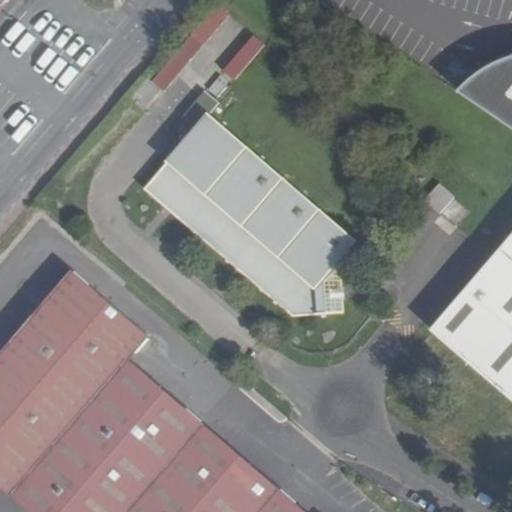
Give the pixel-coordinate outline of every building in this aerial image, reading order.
[(0,0),(0,12),(10,0),(0,0)] [(213,4),(150,82),(162,91),(225,14),(213,4)] [(233,81),(263,44),(249,34),(220,70),(233,81)] [(511,60),(510,61),(493,69),(477,80),(462,93),(511,127),(511,60)] [(143,107),(160,92),(149,79),(132,94),(143,107)] [(358,241),(211,115),(147,189),(293,315),(317,314),(316,291),(325,281),(358,241)] [(421,202),(437,215),(452,196),(436,183),(421,202)] [(511,240),(434,330),(511,398),(511,240)] [(151,338),(74,271),(0,357),(0,485),(12,496),(131,361),(151,338)] [(306,511),(131,361),(12,496),(30,511),(306,511)]
